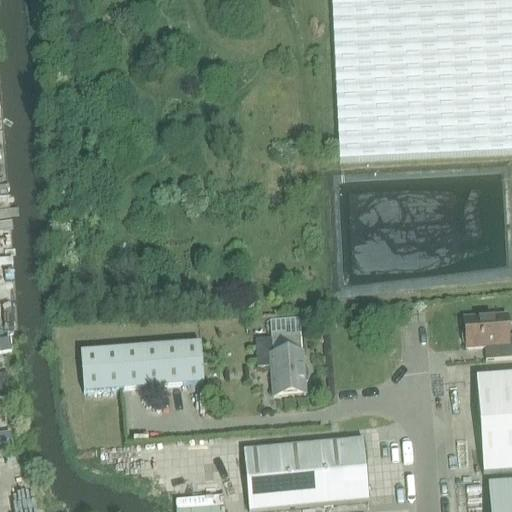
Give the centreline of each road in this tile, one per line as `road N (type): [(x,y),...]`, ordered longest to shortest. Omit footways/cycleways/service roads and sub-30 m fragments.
road 1 (unknown): [(425,402),(180,434)]
road 2 (unclassified): [(434,511),(422,356)]
